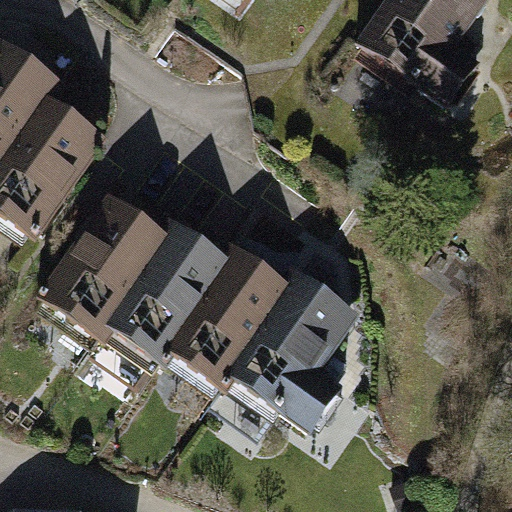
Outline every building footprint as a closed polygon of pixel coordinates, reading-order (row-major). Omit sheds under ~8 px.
[(449,47),(481,0),(399,0),(362,53),(444,109),(475,65),(449,47)] [(0,57),(0,169),(41,111),(53,95),(0,57)] [(41,111),(0,169),(0,219),(29,240),(95,148),(41,111)] [(163,252),(108,214),(45,306),(100,344),(108,332),(163,252)] [(163,252),(108,332),(160,367),(168,355),(223,275),(170,240),(163,252)] [(223,275),(168,355),(220,391),(228,380),(284,299),(231,263),(223,275)] [(284,299),(228,380),(307,434),(337,391),(311,374),(345,324),(291,287),(284,299)]
